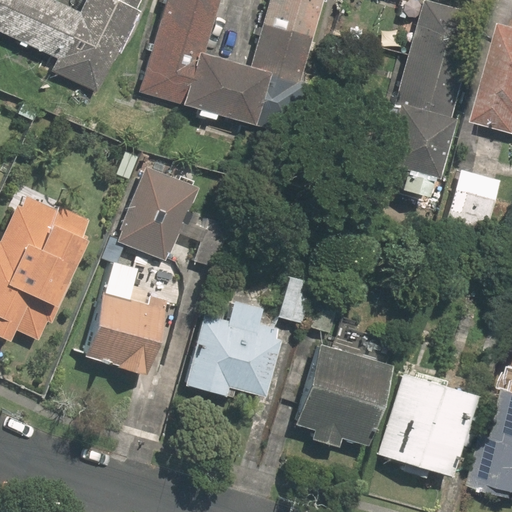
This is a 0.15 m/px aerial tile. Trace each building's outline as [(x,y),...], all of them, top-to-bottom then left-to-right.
[(51,67),(98,89),(138,0),(80,0),(78,4),(68,0),(0,0),(0,26),(57,52),(51,67)] [(268,0),(252,57),(218,47),(207,43),(219,0),(166,0),(141,85),(201,102),(198,112),(215,117),(218,108),(297,131),(313,76),(301,72),(322,0),(268,0)] [(451,109),(482,12),(441,0),(424,0),(388,115),(396,117),(385,153),(408,160),(402,180),(432,190),(457,111),(451,109)] [(511,16),(511,17),(484,118),(511,125),(511,16)] [(132,175),(141,152),(124,145),(115,169),(132,175)] [(169,256),(198,179),(147,160),(118,237),(169,256)] [(502,178),(462,167),(448,219),(487,230),(502,178)] [(40,334),(92,219),(22,188),(0,236),(0,235),(0,330),(11,336),(16,324),(40,334)] [(230,230),(207,222),(194,258),(216,266),(230,230)] [(163,313),(167,301),(144,293),(132,290),(140,263),(115,255),(85,352),(140,368),(133,391),(155,398),(179,318),(163,313)] [(301,318),(312,278),(288,272),(278,312),(301,318)] [(266,390),(282,329),(258,322),(264,301),(234,293),(230,310),(205,303),(185,379),(228,391),(230,381),(266,390)] [(337,340),(320,335),(297,419),(313,423),(310,431),(343,440),(346,430),(374,438),(396,355),(373,349),(378,332),(342,322),(337,340)] [(485,418),(493,388),(403,364),(380,448),(402,454),(399,465),(428,473),(431,462),(457,469),(472,414),(485,418)] [(511,425),(494,421),(477,481),(511,491),(511,425)]
